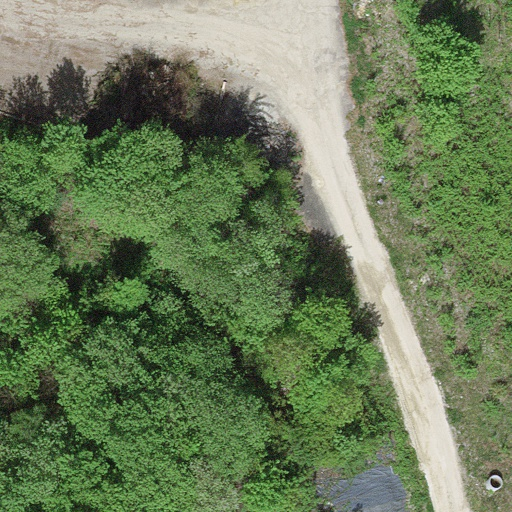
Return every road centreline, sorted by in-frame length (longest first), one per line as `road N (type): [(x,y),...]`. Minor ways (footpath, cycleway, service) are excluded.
road 1 (track): [(319,53),(354,175),(463,453),(467,511)]
road 2 (track): [(0,20),(319,53)]
